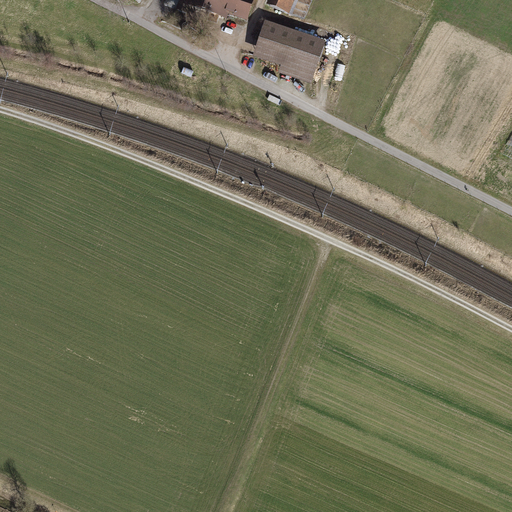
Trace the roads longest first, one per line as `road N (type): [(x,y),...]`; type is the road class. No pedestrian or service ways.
road 1 (track): [(0,111),(121,151),(328,239),(511,329)]
road 2 (unclassified): [(97,0),(511,211)]
road 3 (track): [(328,239),(226,511)]
